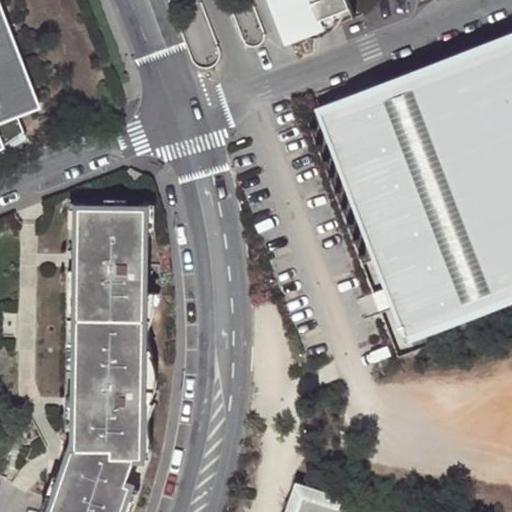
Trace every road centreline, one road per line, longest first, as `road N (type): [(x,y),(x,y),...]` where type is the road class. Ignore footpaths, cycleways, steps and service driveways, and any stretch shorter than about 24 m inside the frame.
road 1 (residential): [(186,121),(472,0)]
road 2 (tertiary): [(219,244),(196,451),(177,511)]
road 3 (tertiary): [(211,511),(227,455),(234,377),(219,244)]
road 4 (residential): [(186,121),(0,196)]
road 5 (tertiary): [(219,244),(186,121)]
